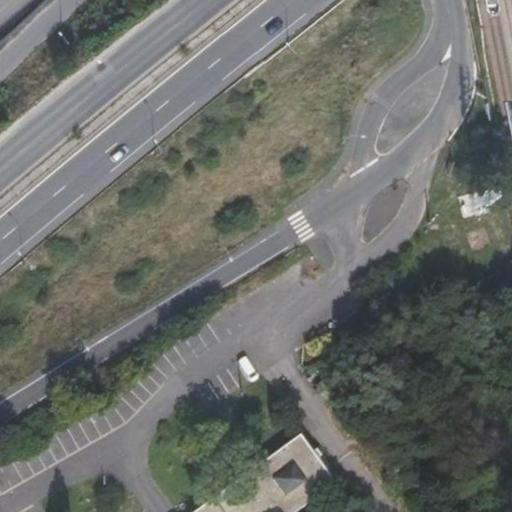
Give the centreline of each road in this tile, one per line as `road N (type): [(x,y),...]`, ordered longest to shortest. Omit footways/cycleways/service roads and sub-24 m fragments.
road 1 (primary): [(0,407),(346,199),(423,142)]
road 2 (primary): [(0,243),(290,0)]
road 3 (primary): [(223,0),(0,182)]
road 4 (tertiary): [(423,142),(445,117),(462,69),(446,0)]
